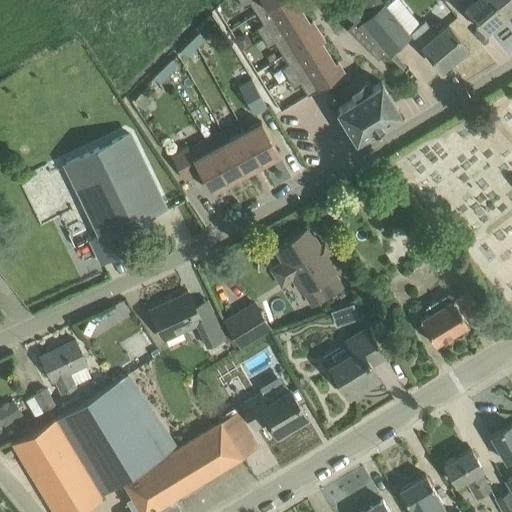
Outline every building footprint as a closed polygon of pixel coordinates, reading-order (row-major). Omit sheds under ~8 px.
[(239,0),(243,5),(250,1),(257,12),(275,0),(239,0)] [(257,27),(262,36),(303,11),(297,1),(298,0),(275,0),(257,12),(264,22),(257,27)] [(386,4),(384,1),(383,0),(360,0),(347,13),(354,20),(354,21),(360,27),(366,33),(372,39),(379,45),(386,53),(387,53),(410,33),(409,31),(386,4)] [(426,42),(423,45),(441,68),(467,47),(447,22),(436,32),(424,18),(419,23),(400,0),(391,0),(386,4),(409,31),(414,27),(426,42)] [(506,14),(493,0),(472,0),(465,6),(485,31),(506,14)] [(511,0),(493,0),(506,14),(511,8),(511,0)] [(275,41),(282,51),(282,52),(319,30),(312,19),(309,21),(303,11),(262,36),(268,45),(275,41)] [(347,28),(353,34),(360,27),(354,21),(347,28)] [(360,27),(353,34),(359,40),(366,33),(360,27)] [(252,43),(245,30),(235,37),(243,49),(252,43)] [(288,76),(328,52),(322,42),(325,40),(319,30),(282,52),(276,57),(288,76)] [(199,31),(190,40),(196,47),(205,38),(199,31)] [(366,33),(359,40),(366,46),(372,39),(366,33)] [(372,39),(366,46),(372,52),(379,45),(372,39)] [(196,47),(190,40),(181,49),(187,56),(196,47)] [(386,53),(379,45),(372,52),(378,58),(386,53)] [(272,58),(277,55),(274,50),(266,55),(269,60),(272,58)] [(301,82),(308,94),(344,71),(338,60),(335,62),(328,52),(288,76),(294,87),(301,82)] [(162,68),(174,81),(178,85),(186,77),(177,67),(179,65),(172,58),(162,68)] [(174,81),(162,68),(153,76),(166,89),(174,81)] [(238,84),(253,113),(266,106),(251,77),(238,84)] [(380,82),(374,85),(355,97),(339,107),(338,107),(337,108),(338,110),(355,137),(356,139),(358,138),(374,128),(383,123),(383,122),(399,112),(401,111),(400,109),(399,110),(382,82),(381,80),(379,81),(380,82)] [(243,129),(262,162),(279,153),(261,119),(243,129)] [(228,181),(245,171),(227,138),(222,128),(205,138),(228,181)] [(227,138),(245,171),(262,162),(243,129),(227,138)] [(99,232),(90,236),(102,260),(132,245),(122,225),(164,205),(129,131),(65,163),(99,232)] [(185,176),(199,168),(211,190),(228,181),(205,138),(188,147),(187,144),(172,153),(185,176)] [(404,227),(415,247),(433,238),(421,217),(404,227)] [(276,247),(281,256),(284,260),(275,266),(274,270),(280,280),(284,281),(294,276),(302,290),(304,289),(312,303),(341,285),(332,272),(334,270),(326,256),(333,252),(326,239),(318,244),(308,228),(276,247)] [(430,312),(420,318),(435,344),(469,323),(465,317),(479,309),(467,289),(453,298),(450,292),(426,306),(430,312)] [(164,338),(202,320),(188,290),(150,307),(154,316),(164,338)] [(357,316),(352,301),(330,308),(336,324),(357,316)] [(241,344),(270,326),(255,302),(226,320),(241,344)] [(225,336),(218,322),(200,330),(207,344),(225,336)] [(353,350),(330,364),(349,395),(379,376),(371,362),(384,353),(368,326),(346,339),(353,350)] [(85,363),(87,362),(76,338),(41,355),(52,378),(55,377),(62,391),(92,377),(85,363)] [(178,446),(128,372),(12,442),(22,458),(20,459),(21,460),(23,459),(31,473),(29,474),(30,475),(32,474),(40,488),(38,489),(39,491),(41,489),(49,503),(47,504),(48,506),(50,504),(54,511),(72,511),(86,503),(102,494),(101,491),(122,478),(133,497),(129,500),(135,509),(129,511),(174,511),(179,509),(173,498),(260,445),(238,410),(178,446)] [(45,386),(35,392),(44,409),(55,403),(45,386)] [(260,391),(241,403),(256,427),(268,420),(277,435),(308,417),(290,387),(267,401),(260,391)] [(22,412),(14,399),(8,404),(7,402),(1,405),(2,407),(0,408),(0,418),(3,424),(22,412)] [(491,435),(506,460),(511,456),(511,423),(491,435)] [(444,462),(457,483),(466,478),(477,496),(491,488),(480,469),(483,468),(470,446),(469,447),(469,448),(446,461),(444,462)] [(399,488),(413,511),(438,511),(446,508),(437,494),(438,494),(426,473),(399,488)] [(511,511),(511,493),(509,488),(495,496),(504,511),(511,511)] [(391,511),(383,498),(358,511),(391,511)]
